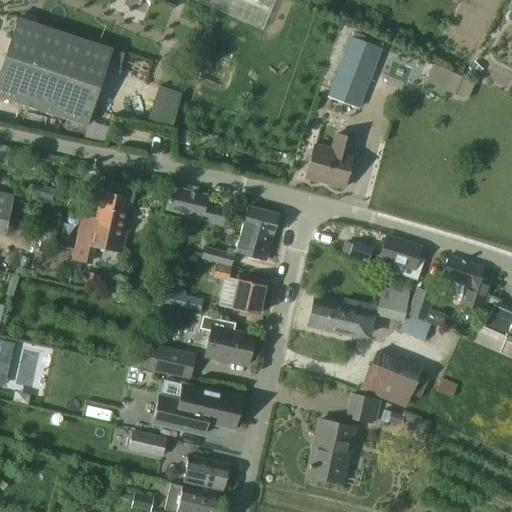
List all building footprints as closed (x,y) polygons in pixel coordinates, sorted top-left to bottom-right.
[(122,10),(122,0),(97,0),(97,10),(122,10)] [(0,66),(0,97),(86,126),(111,50),(16,18),(0,66)] [(326,97),(359,109),(381,49),(372,46),(374,41),(353,32),(352,36),(350,35),(326,97)] [(425,62),(418,78),(466,101),(474,84),(425,62)] [(155,86),(145,116),(166,123),(176,94),(155,86)] [(305,179),(343,189),(352,155),(351,155),(355,140),(335,134),(331,149),(314,145),(305,179)] [(185,218),(221,227),(225,211),(204,206),(206,196),(170,187),(165,209),(186,214),(185,218)] [(13,196),(0,193),(0,235),(4,236),(13,196)] [(121,249),(125,231),(120,229),(126,199),(101,193),(95,222),(81,219),(72,259),(70,272),(78,274),(81,261),(88,262),(93,243),(121,249)] [(278,215),(248,206),(236,247),(237,247),(235,251),(265,260),(278,215)] [(389,238),(382,258),(387,259),(384,269),(400,276),(416,281),(424,260),(418,258),(421,248),(389,238)] [(348,256),(366,263),(372,248),(353,242),(348,256)] [(200,259),(231,267),(235,251),(226,248),(225,252),(203,246),(200,259)] [(460,304),(481,311),(490,282),(479,278),(482,267),(448,256),(441,277),(466,285),(460,304)] [(212,277),(228,280),(228,278),(230,268),(214,265),(212,277)] [(231,309),(258,315),(265,286),(237,279),(231,309)] [(382,281),(377,306),(375,315),(403,322),(410,287),(382,281)] [(407,315),(422,320),(422,321),(441,327),(442,323),(441,322),(444,314),(429,309),(433,294),(415,288),(407,315)] [(163,304),(199,312),(202,299),(166,291),(163,304)] [(358,338),(366,305),(343,299),(341,306),(314,299),(307,326),(358,338)] [(511,309),(489,299),(487,304),(491,306),(483,326),(479,325),(472,341),(499,353),(499,354),(511,359),(511,309)] [(400,332),(424,341),(429,326),(406,317),(400,332)] [(258,336),(232,331),(233,324),(203,318),(201,328),(208,330),(202,358),(252,368),(258,336)] [(195,354),(154,345),(153,348),(142,346),(141,349),(136,348),(132,366),(148,369),(148,371),(190,380),(195,354)] [(404,409),(410,395),(420,399),(428,380),(418,376),(421,370),(376,351),(358,391),(404,409)] [(441,380),(436,391),(440,392),(447,396),(452,398),(457,387),(441,380)] [(152,424),(203,435),(206,423),(233,430),(240,398),(182,385),(179,397),(160,392),(152,424)] [(351,394),(344,418),(371,425),(372,421),(375,422),(380,403),(377,402),(377,400),(351,394)] [(426,441),(430,421),(419,419),(415,438),(426,441)] [(306,475),(343,483),(349,453),(350,453),(356,429),(318,420),(306,475)] [(166,438),(131,431),(127,450),(162,458),(166,438)] [(228,465),(188,456),(182,482),(222,491),(228,465)] [(217,511),(221,496),(182,487),(170,484),(163,510),(171,511),(217,511)] [(149,511),(153,498),(134,493),(133,497),(120,494),(117,505),(131,508),(130,508),(144,511),(149,511)]
